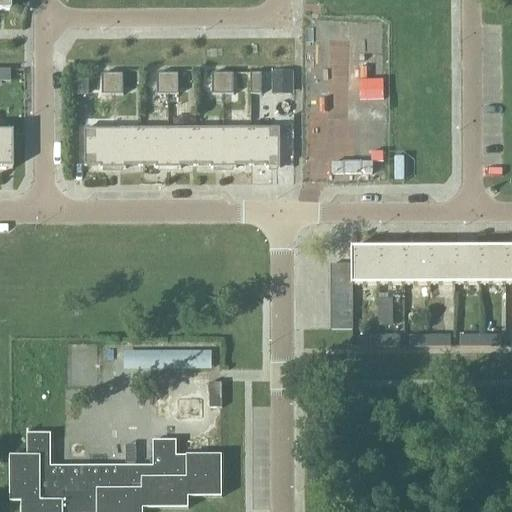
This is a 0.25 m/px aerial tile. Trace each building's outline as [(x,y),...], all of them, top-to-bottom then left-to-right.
[(0,0),(0,11),(9,11),(9,0),(0,0)] [(425,0),(366,0),(366,18),(426,18),(425,0)] [(426,18),(366,18),(367,43),(426,43),(426,18)] [(332,33),(323,33),(323,44),(332,43),(332,33)] [(332,43),(323,44),(323,54),(332,54),(332,43)] [(426,43),(367,43),(367,68),(426,68),(426,43)] [(426,68),(367,68),(367,93),(426,93),(426,68)] [(0,81),(9,82),(9,72),(9,71),(0,70),(0,81)] [(223,76),(223,94),(234,95),(234,75),(223,76)] [(251,75),(251,95),(262,95),(262,75),(251,75)] [(102,96),(113,96),(113,76),(102,76),(102,96)] [(113,76),(113,96),(124,96),(123,76),(113,76)] [(158,95),(168,95),(167,76),(158,76),(158,95)] [(167,76),(168,95),(178,94),(178,76),(167,76)] [(223,76),(213,76),(213,94),(223,95),(223,76)] [(332,83),(323,83),(323,93),(332,93),(332,83)] [(332,93),(323,93),(323,104),(332,104),(332,93)] [(426,93),(367,93),(367,118),(426,117),(426,93)] [(426,117),(367,118),(367,142),(427,142),(426,117)] [(100,169),(112,169),(112,118),(110,118),(111,131),(84,131),(84,167),(100,167),(100,169)] [(140,131),(115,131),(115,118),(112,118),(112,169),(125,169),(125,167),(140,167),(140,131)] [(155,169),(168,169),(167,118),(165,118),(165,131),(140,131),(140,167),(155,167),(155,169)] [(195,131),(170,131),(170,118),(167,118),(168,169),(180,169),(180,166),(195,166),(195,131)] [(210,169),(222,169),(222,118),(220,118),(220,131),(195,131),(195,166),(210,166),(210,169)] [(250,131),(225,131),(225,118),(222,118),(222,169),(235,169),(235,166),(250,166),(250,131)] [(279,166),(278,131),(278,123),(276,123),(276,131),(250,131),(250,166),(266,166),(266,169),(280,169),(280,166),(279,166)] [(332,132),(323,132),(323,143),(332,143),(332,132)] [(0,133),(0,169),(10,169),(10,134),(0,133)] [(367,167),(367,168),(368,168),(424,168),(424,164),(424,160),(427,160),(427,142),(367,142),(367,167)] [(332,143),(323,143),(323,153),(332,153),(332,143)] [(353,286),(379,286),(379,250),(352,250),(353,286)] [(379,286),(404,286),(404,250),(379,250),(379,286)] [(404,286),(429,285),(429,250),(404,250),(404,286)] [(429,285),(454,285),(454,250),(429,250),(429,285)] [(454,285),(480,285),(480,250),(454,250),(454,285)] [(480,285),(505,285),(505,250),(480,250),(480,285)] [(330,266),(331,277),(351,277),(351,266),(330,266)] [(331,277),(331,288),(351,288),(351,277),(331,277)] [(331,288),(331,298),(351,298),(351,288),(331,288)] [(331,298),(331,309),(351,309),(351,298),(331,298)] [(331,309),(331,320),(351,320),(351,309),(331,309)] [(331,320),(331,331),(351,330),(351,320),(331,320)] [(353,323),(352,334),(372,336),(373,325),(353,323)] [(359,348),(379,348),(379,337),(359,337),(359,348)] [(379,348),(399,348),(399,337),(379,337),(379,348)] [(409,348),(430,348),(429,337),(409,337),(409,348)] [(430,348),(450,348),(450,337),(429,337),(430,348)] [(459,348),(480,348),(480,337),(459,337),(459,348)] [(480,348),(500,348),(500,337),(480,337),(480,348)] [(210,409),(221,409),(221,384),(210,384),(210,409)] [(152,468),(127,468),(50,469),(50,436),(26,436),(26,458),(9,458),(9,504),(21,504),(20,511),(141,511),(142,510),(187,510),(187,498),(221,498),(221,457),(175,457),(175,443),(152,443),(152,468)]
